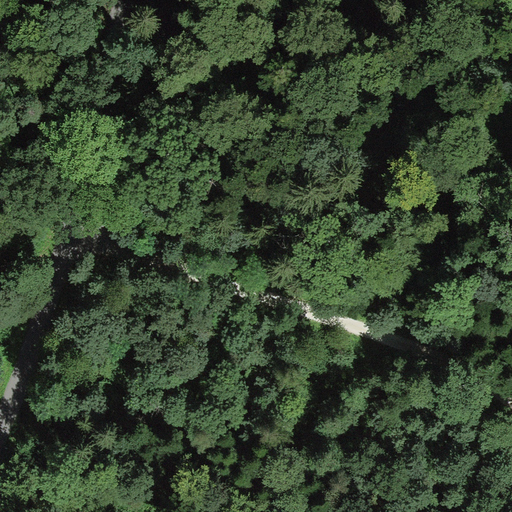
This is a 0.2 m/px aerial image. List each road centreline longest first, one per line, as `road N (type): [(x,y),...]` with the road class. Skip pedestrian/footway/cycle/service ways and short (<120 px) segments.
road 1 (track): [(511,399),(459,368),(326,315),(72,238)]
road 2 (track): [(0,414),(72,238),(125,0)]
